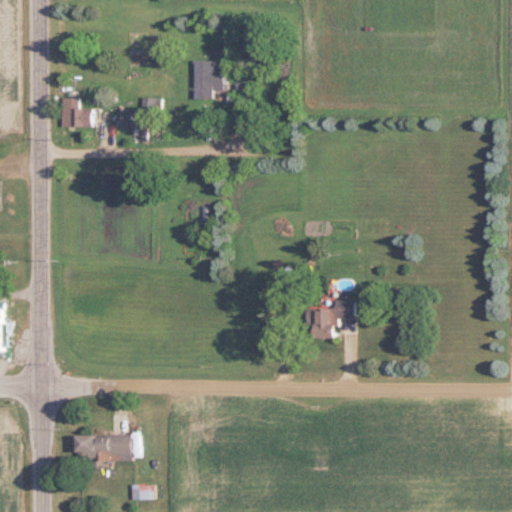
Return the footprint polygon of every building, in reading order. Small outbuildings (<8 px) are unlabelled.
[(224,71),(213,71),(213,61),(195,61),(195,100),(214,100),(214,91),(224,91),(224,71)] [(64,99),(64,112),(80,112),(80,99),(64,99)] [(143,115),(163,115),(163,99),(143,99),(143,115)] [(307,308),(306,339),(337,339),(337,319),(356,319),(357,300),(336,300),(336,309),(307,308)] [(75,436),(75,461),(134,460),(134,435),(75,436)]
